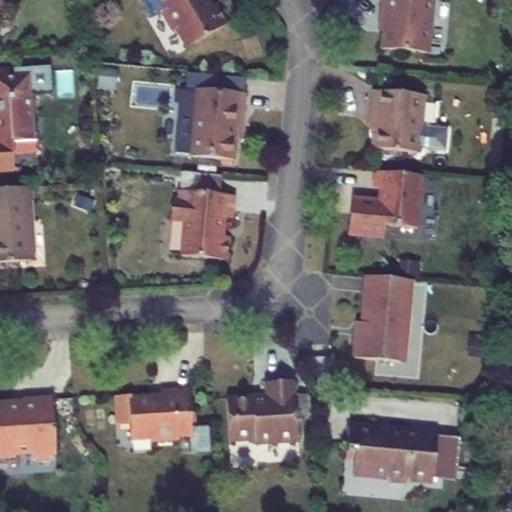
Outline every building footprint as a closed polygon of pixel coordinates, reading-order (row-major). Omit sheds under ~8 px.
[(206,0),(141,0),(151,18),(161,12),(172,31),(177,28),(188,48),(227,26),(215,5),(211,8),(206,0)] [(382,50),(428,54),(434,0),(382,0),(381,18),(385,18),(383,32),(382,50)] [(511,0),(495,0),(494,6),(511,8),(511,0)] [(40,141),(39,122),(33,122),(31,88),(46,88),(44,68),(30,69),(0,70),(0,141),(0,142),(0,141),(0,172),(15,171),(12,142),(40,141)] [(98,85),(113,87),(115,71),(99,69),(98,85)] [(239,111),(244,112),(246,95),(196,89),(195,106),(187,106),(178,114),(175,145),(181,152),(191,153),(191,157),(235,161),(237,139),(239,111)] [(372,150),(378,150),(420,155),(425,95),(374,90),(371,119),(375,119),(374,131),(372,150)] [(490,92),(489,105),(500,107),(501,93),(490,92)] [(385,226),(417,229),(423,176),(375,171),(374,188),(380,188),(379,200),(351,198),(348,234),(384,238),(385,226)] [(179,191),(180,191),(193,192),(195,173),(181,172),(179,191)] [(234,196),(220,195),(222,176),(195,173),(193,192),(180,191),(179,202),(173,202),(171,221),(185,222),(181,257),(227,261),(229,237),(223,237),(224,218),(232,219),(234,196)] [(0,263),(34,261),(29,187),(0,188),(0,263)] [(401,275),(415,276),(417,261),(403,260),(401,275)] [(399,363),(402,338),(407,339),(413,280),(366,275),(362,322),(360,334),(356,334),(354,358),(399,363)] [(254,441),(254,445),(297,442),(294,381),(266,382),(267,396),(228,398),(228,442),(254,441)] [(197,429),(196,412),(191,412),(189,388),(160,390),(160,396),(131,398),(131,396),(114,397),(116,425),(130,424),(131,439),(150,437),(150,443),(179,441),(179,436),(192,435),(192,429),(197,429)] [(39,461),(51,460),(57,455),(53,397),(23,399),(24,401),(24,404),(12,405),(8,403),(0,403),(0,458),(15,458),(15,454),(31,453),(32,457),(39,461)] [(390,436),(380,435),(381,428),(349,425),(347,452),(355,453),(353,475),(386,477),(390,482),(406,484),(410,480),(433,482),(438,433),(391,429),(390,436)]
